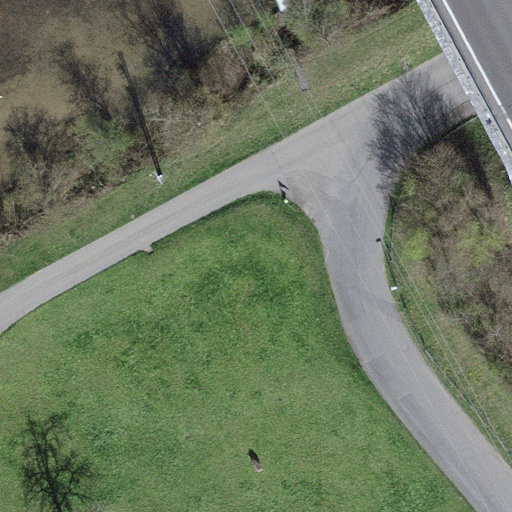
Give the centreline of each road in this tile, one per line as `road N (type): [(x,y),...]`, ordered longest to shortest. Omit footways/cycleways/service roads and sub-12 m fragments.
road 1 (residential): [(318,157),(389,363),(511,500)]
road 2 (unclassified): [(0,325),(318,157)]
road 3 (residential): [(511,50),(318,157)]
